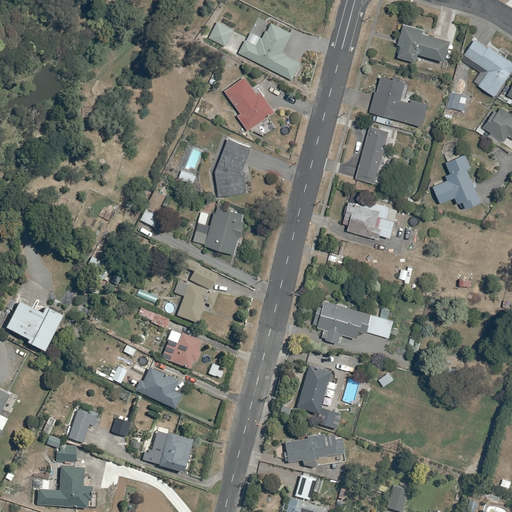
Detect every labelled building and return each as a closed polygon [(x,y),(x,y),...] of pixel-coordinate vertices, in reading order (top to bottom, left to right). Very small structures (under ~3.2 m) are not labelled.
[(210,38),(226,47),(234,31),(218,22),(210,38)] [(288,55),(283,52),(292,34),(272,24),(268,32),(266,31),(263,39),(261,38),(259,40),(257,39),(254,45),(246,41),(239,54),(292,81),(301,64),(287,57),(288,55)] [(424,34),(423,33),(423,30),(404,25),(398,45),(401,46),(398,57),(414,62),(416,63),(419,54),(445,62),(451,41),(424,34)] [(495,97),(511,70),(511,62),(489,48),(488,49),(475,40),(465,56),(489,72),(479,87),(495,97)] [(238,109),(241,114),(238,116),(249,131),(275,112),(264,97),(261,92),(258,94),(245,77),(225,92),(238,109)] [(376,92),(370,113),(423,126),(429,104),(411,100),(410,103),(401,101),(407,80),(394,77),(393,80),(382,77),(377,92),(376,92)] [(467,96),(455,93),(452,92),(448,107),(447,108),(451,109),(451,108),(463,111),(467,96)] [(511,138),(511,117),(511,115),(511,114),(502,107),(498,113),(495,111),(483,128),(504,142),(508,136),(511,138)] [(370,127),(356,179),(375,184),(389,132),(370,127)] [(252,148),(229,139),(215,172),(219,197),(248,193),(245,176),(247,173),(243,172),(252,148)] [(466,209),(482,202),(468,169),(471,168),(465,154),(446,163),(451,174),(446,176),(448,180),(433,187),(441,204),(456,198),(459,204),(460,203),(462,208),(465,207),(466,209)] [(197,174),(182,168),(179,177),(195,182),(197,174)] [(156,214),(165,196),(155,191),(146,209),(156,214)] [(349,202),(348,206),(346,207),(344,214),(345,215),(343,224),(349,225),(348,231),(373,238),(373,237),(379,239),(380,235),(391,238),(395,222),(387,219),(390,208),(366,201),(367,199),(352,195),(350,203),(349,202)] [(206,244),(205,245),(235,254),(245,221),(243,221),(245,214),(218,206),(216,213),(215,213),(211,226),(199,222),(194,240),(206,244)] [(346,255),(331,251),(328,261),(343,265),(346,255)] [(111,264),(93,256),(88,268),(105,276),(111,264)] [(190,280),(210,290),(218,274),(188,259),(184,267),(194,272),(190,280)] [(190,283),(177,315),(198,323),(206,303),(214,306),(218,294),(210,290),(190,283)] [(395,321),(372,314),(373,313),(325,300),(323,308),(319,307),(314,324),(318,325),(318,327),(329,330),(326,339),(339,343),(342,334),(358,338),(360,330),(367,332),(368,331),(390,337),(395,321)] [(28,343),(45,351),(63,315),(46,307),(43,313),(20,301),(6,328),(30,339),(28,343)] [(138,317),(166,329),(170,319),(142,307),(138,317)] [(171,361),(191,369),(194,361),(197,362),(201,352),(198,350),(202,341),(182,333),(178,343),(170,340),(163,358),(171,361)] [(337,384),(328,382),(331,371),(309,365),(297,408),(318,413),(315,423),(337,429),(341,414),(321,408),(324,395),(333,398),(337,384)] [(127,370),(119,367),(113,380),(121,384),(127,370)] [(136,391),(175,409),(182,394),(175,391),(179,380),(151,367),(144,381),(141,380),(136,391)] [(394,379),(389,371),(379,378),(384,385),(394,379)] [(0,436),(3,431),(0,429),(0,413),(10,395),(0,389),(0,436)] [(69,437),(84,443),(90,424),(94,416),(79,411),(69,437)] [(112,432),(127,436),(131,422),(116,418),(112,432)] [(145,452),(143,459),(159,464),(159,465),(184,472),(193,439),(168,433),(168,434),(158,431),(152,450),(150,450),(149,453),(145,452)] [(316,458),(338,455),(345,453),(343,438),(335,439),(334,435),(325,436),(324,434),(308,436),(308,439),(285,443),(289,463),(303,460),(304,465),(314,467),(317,467),(316,458)] [(47,444),(59,448),(61,440),(50,436),(47,444)] [(130,449),(139,451),(141,443),(133,441),(130,449)] [(57,461),(76,463),(77,453),(61,452),(57,451),(57,461)] [(93,486),(83,486),(84,468),(61,467),(60,490),(39,489),(38,505),(89,508),(89,501),(92,501),(93,486)] [(295,496),(310,500),(315,478),(301,475),(295,496)] [(511,482),(502,479),(500,485),(509,488),(511,482)] [(388,507),(402,511),(408,489),(394,485),(388,507)] [(325,511),(327,508),(290,498),(286,511),(325,511)] [(466,511),(474,511),(477,503),(469,500),(466,511)]
